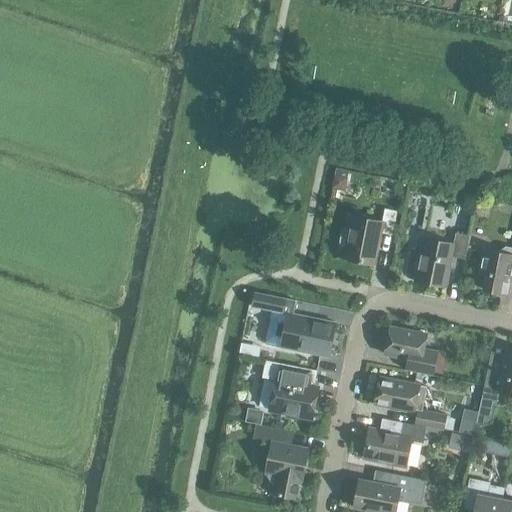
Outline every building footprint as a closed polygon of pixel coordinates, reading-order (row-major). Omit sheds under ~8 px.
[(337,169),(331,198),(343,200),(346,187),(349,172),(337,169)] [(382,222),(353,217),(350,230),(345,229),(342,232),(340,243),(342,246),(347,247),(345,257),(336,256),(336,257),(375,264),(381,233),(393,235),(397,212),(385,209),(382,222)] [(452,257),(465,260),(470,236),(456,233),(454,245),(424,239),(416,280),(409,278),(408,279),(446,287),(452,257)] [(486,275),(483,290),(509,295),(511,281),(511,248),(506,247),(497,253),(484,250),(479,273),(486,275)] [(288,313),(288,316),(270,312),(264,343),(282,347),(281,348),(329,357),(336,323),(288,313)] [(409,359),(406,370),(433,376),(438,352),(424,350),(427,334),(391,327),(385,355),(409,359)] [(482,399),(497,402),(499,392),(511,394),(511,352),(507,351),(503,371),(488,368),(482,399)] [(287,417),(296,419),(297,416),(312,419),(318,387),(294,383),(297,367),(266,361),(263,378),(276,380),(270,411),(287,414),(287,417)] [(422,411),(427,387),(380,378),(375,405),(414,413),(415,410),(419,411),(416,424),(436,428),(438,414),(422,411)] [(473,435),(478,413),(465,410),(460,432),(473,435)] [(364,459),(406,467),(411,441),(423,444),(426,428),(403,423),(400,435),(370,429),(364,459)] [(273,495),(297,500),(301,480),(304,481),(310,449),(283,444),(286,430),(256,424),(253,439),(271,443),(267,462),(263,465),(266,469),(265,473),(276,476),(273,495)] [(480,452),(494,455),(497,443),(483,440),(480,452)] [(360,480),(354,508),(375,511),(395,511),(398,500),(422,504),(426,481),(391,474),(389,485),(360,480)] [(474,511),(500,511),(503,500),(505,489),(490,486),(490,483),(470,479),(465,503),(476,506),(474,511)] [(511,511),(511,502),(503,500),(500,511),(511,511)]
